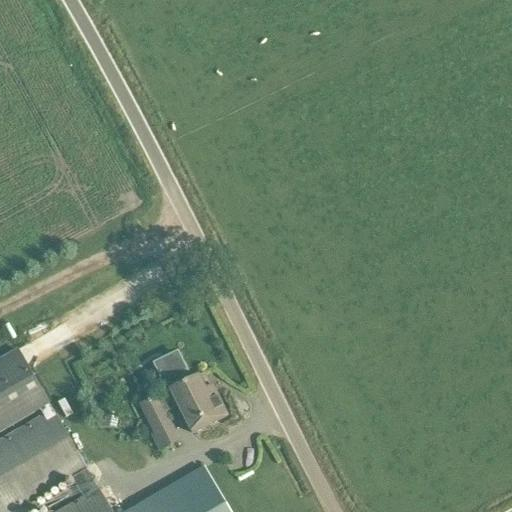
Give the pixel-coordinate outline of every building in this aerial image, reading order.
[(24,343),(31,357),(65,340),(57,326),(24,343)] [(0,358),(0,431),(49,403),(17,348),(0,358)] [(172,390),(142,405),(157,433),(154,435),(161,450),(179,441),(171,426),(164,412),(178,405),(186,419),(194,434),(210,426),(228,417),(213,387),(206,390),(199,376),(188,382),(183,372),(167,380),(172,390)] [(0,511),(13,511),(72,478),(83,496),(99,486),(53,410),(0,441),(0,511)] [(199,473),(132,511),(233,511),(207,468),(199,473)] [(83,496),(55,511),(113,511),(99,486),(83,496)]
